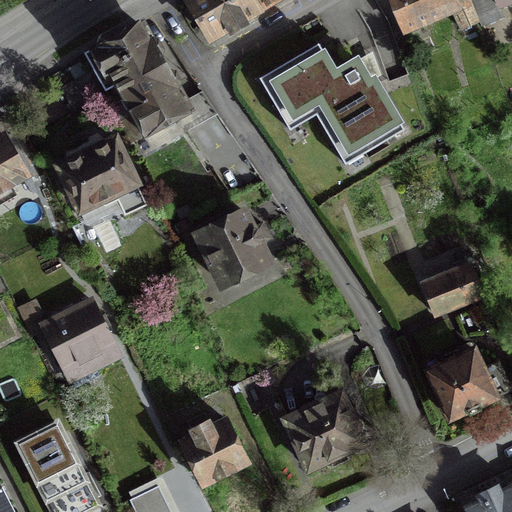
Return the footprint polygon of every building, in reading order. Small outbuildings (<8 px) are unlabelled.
[(185,0),(209,40),(226,30),(228,34),(240,27),(245,24),(243,20),(275,0),(185,0)] [(459,31),(478,24),(474,16),(469,0),(389,0),(402,33),(452,12),(459,31)] [(511,0),(469,0),(474,16),(511,0)] [(143,137),(190,112),(167,71),(161,71),(136,25),(83,55),(92,71),(105,97),(107,96),(112,107),(124,101),(143,137)] [(361,156),(403,131),(373,80),(368,83),(356,62),(334,75),(317,46),(259,80),(279,115),(296,104),(306,122),(315,116),(334,149),(351,139),(361,156)] [(63,87),(77,111),(105,97),(92,71),(63,87)] [(0,191),(25,177),(2,137),(0,137),(0,191)] [(112,142),(108,139),(100,143),(100,148),(72,161),(67,159),(59,162),(60,167),(58,168),(84,223),(107,212),(104,207),(116,201),(123,216),(145,206),(114,141),(112,142)] [(173,223),(191,214),(187,205),(168,214),(173,223)] [(243,276),(243,275),(267,263),(257,244),(261,242),(254,229),(250,230),(242,214),(197,236),(221,285),(227,283),(235,286),(241,282),(243,276)] [(181,233),(196,226),(191,216),(176,224),(181,233)] [(469,266),(421,285),(434,316),(481,297),(469,266)] [(68,381),(117,357),(90,303),(42,327),(68,381)] [(427,372),(448,419),(509,391),(496,363),(481,370),(472,351),(427,372)] [(348,461),(344,452),(362,443),(352,424),(360,420),(354,408),(347,411),(339,395),(284,421),(307,469),(327,460),(331,469),(348,461)] [(202,484),(245,463),(224,421),(210,428),(207,423),(190,431),(193,437),(181,442),(202,484)] [(15,443),(47,511),(67,511),(94,499),(58,423),(15,443)] [(170,511),(157,486),(128,500),(133,511),(170,511)] [(0,511),(12,511),(0,487),(0,511)] [(466,511),(511,511),(511,489),(499,496),(496,489),(478,497),(481,503),(466,510),(466,511)]
